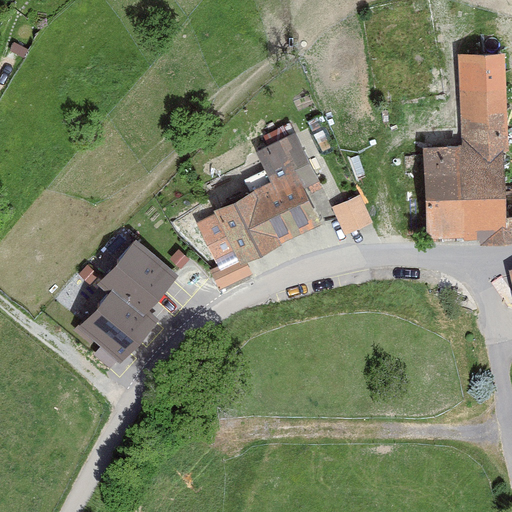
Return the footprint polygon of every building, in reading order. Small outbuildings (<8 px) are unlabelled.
[(506,42),(457,44),(459,133),(421,134),(424,231),(503,229),(501,136),(508,136),(506,42)] [(296,124),(258,142),(270,170),(214,196),(241,252),(325,213),(312,186),(322,181),(296,124)] [(345,231),(374,219),(362,189),(333,201),(345,231)] [(104,279),(111,285),(146,313),(179,272),(136,239),(104,279)] [(249,271),(241,252),(211,264),(220,283),(249,271)] [(111,285),(73,331),(90,345),(95,340),(123,364),(157,323),(146,313),(111,285)]
